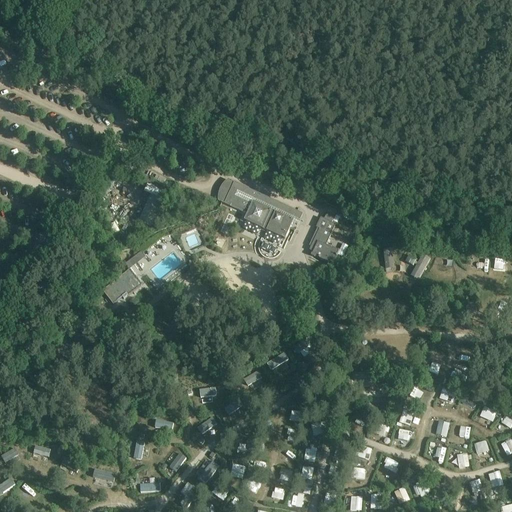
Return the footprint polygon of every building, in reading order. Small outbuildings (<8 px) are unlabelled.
[(221,203),(230,207),(231,205),(244,211),(245,209),(249,211),(244,221),(285,240),(295,219),(300,222),(303,215),(232,181),(231,182),(234,183),(224,204),(222,202),(221,203)] [(110,208),(117,213),(125,202),(117,197),(110,208)] [(152,228),(163,200),(154,197),(152,202),(148,201),(139,222),(152,228)] [(324,220),(321,218),(316,228),(319,230),(310,251),(313,253),(312,256),(332,265),(336,257),(337,258),(338,256),(337,256),(339,251),(338,252),(326,246),(336,225),(332,223),(335,218),(327,214),(324,220)] [(227,237),(235,218),(226,215),(218,233),(227,237)] [(391,250),(382,251),(385,273),(394,272),(391,250)] [(142,253),(127,264),(132,269),(146,258),(142,253)] [(417,282),(428,262),(420,258),(409,278),(417,282)] [(475,259),(474,270),(485,271),(486,260),(475,259)] [(494,273),(508,274),(509,262),(495,261),(494,273)] [(103,292),(114,306),(123,298),(124,300),(142,286),(130,270),(103,292)] [(473,306),(472,306),(470,306),(469,306),(468,306),(467,307),(466,308),(466,309),(465,310),(465,311),(466,312),(466,313),(467,314),(468,315),(469,315),(470,316),(471,316),(472,315),(473,315),(474,314),(475,313),(475,312),(475,311),(475,310),(475,309),(475,308),(474,307),(473,307),(473,306)] [(310,338),(294,348),(298,354),(314,344),(310,338)] [(284,354),(267,365),(271,371),(288,360),(284,354)] [(428,373),(436,377),(440,367),(432,363),(428,373)] [(258,372),(244,380),(248,387),(262,378),(258,372)] [(275,385),(267,388),(271,396),(278,393),(275,385)] [(422,399),(425,391),(416,387),(413,396),(422,399)] [(216,389),(202,391),(203,398),(217,396),(216,389)] [(452,406),(454,396),(442,393),(440,404),(452,406)] [(239,400),(225,410),(229,416),(243,406),(239,400)] [(482,409),(479,420),(493,423),(495,412),(482,409)] [(398,423),(409,428),(414,415),(403,411),(398,423)] [(300,424),(300,413),(290,412),(289,423),(300,424)] [(511,419),(505,416),(501,426),(511,431),(511,429),(511,419)] [(213,419),(198,429),(203,435),(217,425),(213,419)] [(157,421),(155,429),(172,432),(174,424),(157,421)] [(353,430),(360,433),(364,424),(357,421),(353,430)] [(437,423),(436,437),(446,438),(448,425),(437,423)] [(311,426),(311,436),(321,436),(320,425),(311,426)] [(286,432),(288,440),(296,438),(294,430),(286,432)] [(467,445),(470,434),(458,430),(455,441),(467,445)] [(137,442),(134,459),(142,461),(145,444),(137,442)] [(495,448),(498,456),(504,453),(506,458),(511,455),(511,444),(511,442),(495,448)] [(486,443),(474,444),(475,455),(488,454),(486,443)] [(36,447),(34,454),(49,458),(51,451),(36,447)] [(315,462),(317,449),(306,448),(305,460),(315,462)] [(358,459),(368,462),(371,450),(361,448),(358,459)] [(15,449),(2,457),(6,464),(19,456),(15,449)] [(180,455),(170,468),(176,473),(186,459),(180,455)] [(468,469),(468,456),(457,456),(457,469),(468,469)] [(65,459),(61,465),(77,473),(81,467),(65,459)] [(394,475),(399,465),(386,459),(382,469),(394,475)] [(212,463),(200,480),(206,484),(219,468),(212,463)] [(242,481),(245,468),(232,465),(229,477),(242,481)] [(310,482),(313,470),(303,467),(300,479),(310,482)] [(353,479),(363,481),(365,471),(355,469),(353,479)] [(95,470),(93,478),(113,483),(115,475),(95,470)] [(275,482),(284,487),(291,475),(283,470),(275,482)] [(498,473),(487,476),(491,491),(502,488),(498,473)] [(11,479),(0,487),(0,495),(15,486),(11,479)] [(253,491),(256,486),(249,481),(246,486),(253,491)] [(469,484),(474,504),(484,501),(478,481),(469,484)] [(416,484),(418,498),(429,496),(427,482),(416,484)] [(160,485),(140,486),(141,494),(160,493),(160,485)] [(193,488),(181,505),(187,509),(199,493),(193,488)] [(211,495),(221,501),(225,494),(214,488),(211,495)] [(272,490),(272,501),(283,501),(283,490),(272,490)] [(403,490),(393,494),(398,505),(408,501),(403,490)] [(349,511),(360,511),(361,498),(354,498),(355,492),(347,491),(346,507),(350,507),(349,511)] [(44,501),(50,506),(55,500),(48,495),(44,501)] [(303,497),(291,496),(290,508),(302,509),(303,497)] [(381,496),(370,496),(369,510),(380,511),(381,496)]
